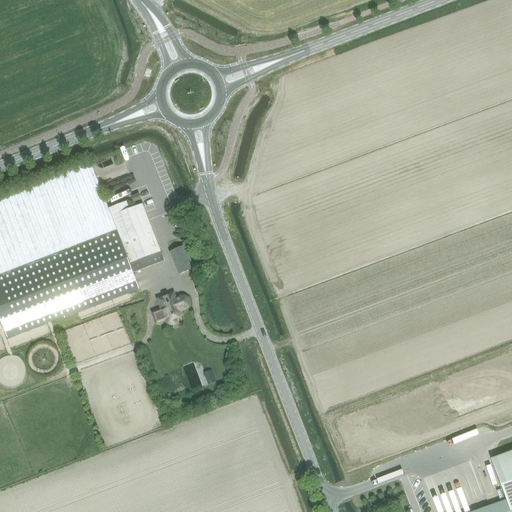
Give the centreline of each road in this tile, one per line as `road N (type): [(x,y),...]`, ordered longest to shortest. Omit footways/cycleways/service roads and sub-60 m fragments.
road 1 (unclassified): [(328,511),(207,185)]
road 2 (tertiary): [(297,54),(441,0)]
